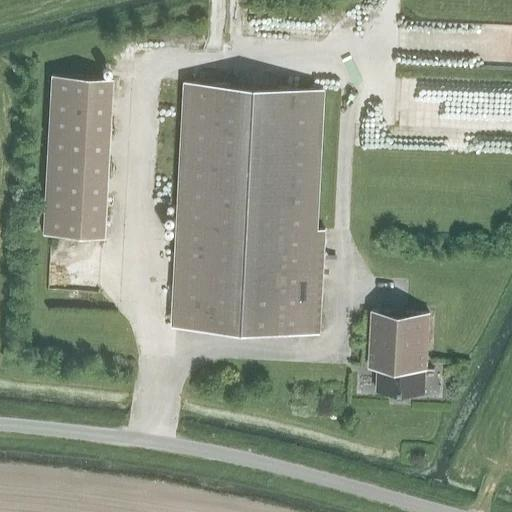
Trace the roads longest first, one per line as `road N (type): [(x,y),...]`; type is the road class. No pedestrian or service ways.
road 1 (track): [(332,349),(350,73),(144,65),(135,287),(153,331),(172,340)]
road 2 (unclassified): [(439,511),(233,456),(0,424)]
